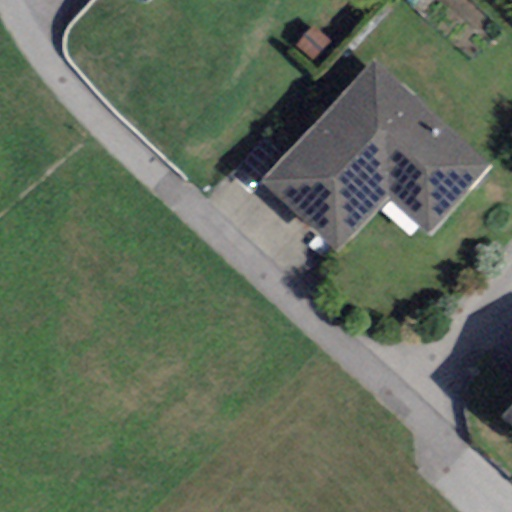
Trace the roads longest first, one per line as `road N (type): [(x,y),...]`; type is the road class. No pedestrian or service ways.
road 1 (residential): [(405,404),(96,117),(10,0)]
road 2 (residential): [(405,404),(511,284)]
road 3 (residential): [(405,404),(511,505)]
